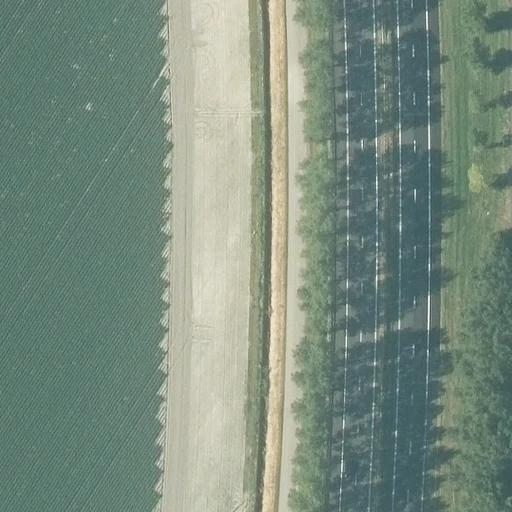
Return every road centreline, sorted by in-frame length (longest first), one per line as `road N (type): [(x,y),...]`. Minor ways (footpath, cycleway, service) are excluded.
road 1 (unclassified): [(285,511),(293,0)]
road 2 (motorway): [(358,0),(351,511)]
road 3 (motorway): [(406,511),(411,0)]
